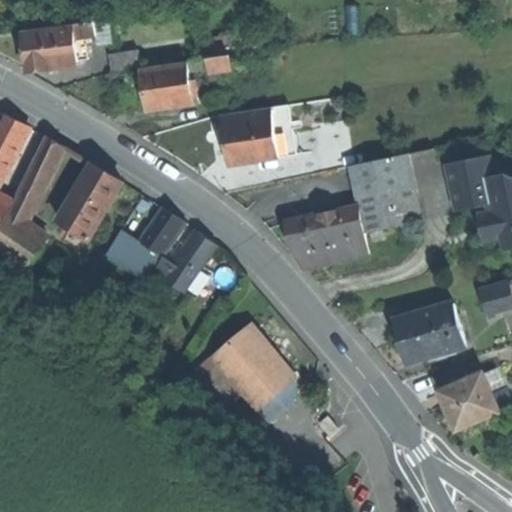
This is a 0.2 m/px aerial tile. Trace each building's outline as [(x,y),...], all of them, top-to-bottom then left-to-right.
[(76,42),(83,41),(93,40),(91,25),(74,27),(76,42)] [(38,53),(41,75),(80,70),(79,65),(76,42),(74,27),(35,33),(38,53)] [(83,41),(76,42),(79,65),(86,64),(83,41)] [(109,75),(139,72),(137,54),(107,58),(109,75)] [(230,61),(206,64),(208,76),(220,75),(232,74),(230,61)] [(206,64),(187,66),(188,79),(208,76),(206,64)] [(141,93),(144,113),(192,108),(188,79),(187,66),(139,72),(141,93)] [(222,90),(220,75),(208,76),(210,92),(222,90)] [(289,109),(271,111),(278,159),(296,157),(289,109)] [(271,111),(221,119),(225,142),(229,167),(278,159),(271,111)] [(0,177),(3,179),(29,130),(17,124),(5,117),(0,126),(0,177)] [(63,150),(47,141),(0,229),(0,257),(43,288),(67,256),(24,225),(63,150)] [(409,156),(369,164),(375,192),(391,189),(414,184),(409,156)] [(452,190),(456,209),(487,203),(489,214),(485,215),(482,222),(484,233),(490,240),(499,239),(502,254),(511,251),(511,178),(510,172),(497,175),(493,157),(447,166),(452,190)] [(346,169),(355,211),(359,233),(383,228),(375,192),(369,164),(346,169)] [(59,226),(87,244),(123,187),(108,178),(95,169),(59,226)] [(414,184),(391,189),(398,225),(422,220),(414,184)] [(391,189),(375,192),(383,228),(398,225),(391,189)] [(0,198),(0,225),(11,205),(0,198)] [(140,267),(152,275),(186,228),(173,219),(163,211),(139,244),(150,252),(140,267)] [(355,211),(290,225),(292,234),(294,247),(330,239),(359,233),(355,211)] [(480,242),(490,240),(484,233),(482,222),(485,215),(475,217),(480,242)] [(362,247),(359,233),(330,239),(333,253),(362,247)] [(174,270),(192,282),(215,248),(207,242),(198,236),(174,270)] [(333,253),(330,239),(294,247),(297,260),(333,253)] [(182,296),(192,282),(174,270),(163,262),(153,276),(182,296)] [(479,289),(486,313),(511,304),(511,300),(506,280),(479,289)] [(405,343),(411,363),(466,348),(454,307),(399,322),(405,343)] [(246,396),(258,411),(294,382),(274,357),(252,330),(216,360),(246,396)] [(220,417),(246,396),(216,360),(191,381),(220,417)] [(451,379),(453,386),(464,382),(462,376),(451,379)] [(441,412),(447,430),(491,415),(479,377),(464,382),(453,386),(434,392),(441,412)] [(318,428),(326,438),(335,432),(327,421),(318,428)]
